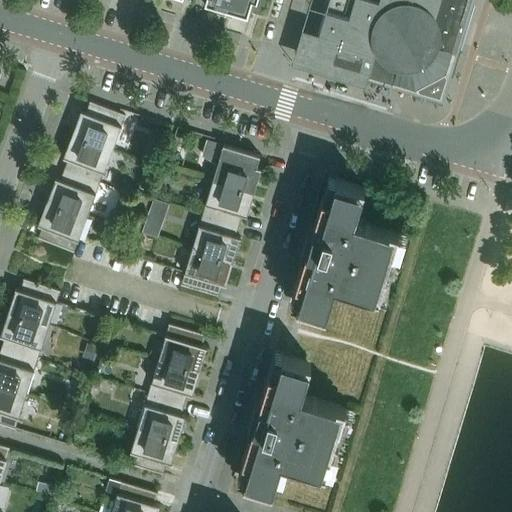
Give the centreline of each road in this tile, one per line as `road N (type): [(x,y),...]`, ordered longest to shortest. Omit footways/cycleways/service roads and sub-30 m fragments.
road 1 (residential): [(199,511),(317,113)]
road 2 (tertiary): [(317,113),(492,165),(511,100)]
road 3 (tertiary): [(266,98),(56,34)]
road 4 (residential): [(0,191),(56,34)]
